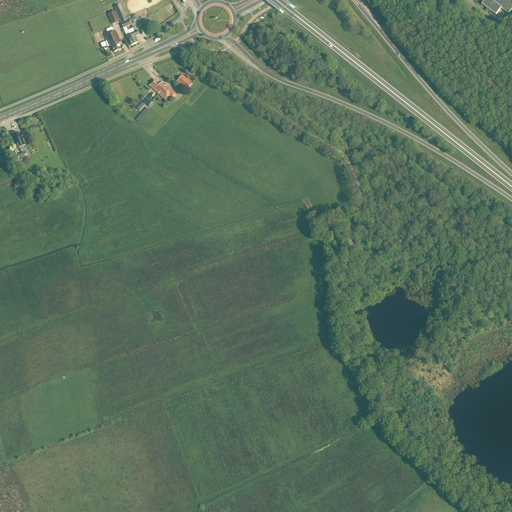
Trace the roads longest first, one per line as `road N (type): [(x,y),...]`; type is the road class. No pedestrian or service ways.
road 1 (trunk): [(224,37),(270,75),(429,146),(511,200)]
road 2 (trunk): [(511,187),(275,0)]
road 3 (trunk): [(511,174),(354,0)]
road 4 (track): [(343,156),(183,50)]
road 5 (track): [(511,229),(394,151),(343,156)]
road 6 (primary): [(0,120),(151,53)]
road 7 (track): [(389,401),(423,451),(491,511)]
road 8 (track): [(349,267),(350,309),(389,401)]
